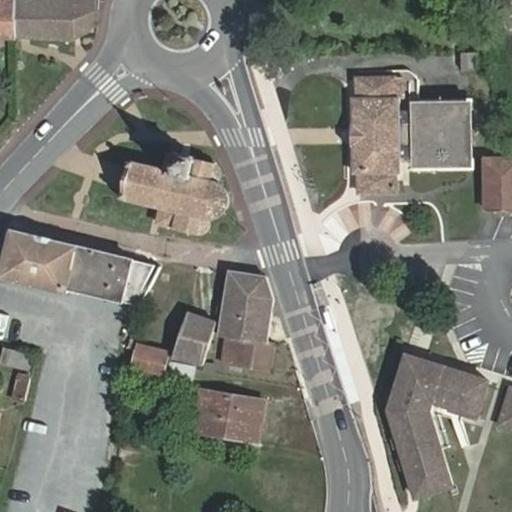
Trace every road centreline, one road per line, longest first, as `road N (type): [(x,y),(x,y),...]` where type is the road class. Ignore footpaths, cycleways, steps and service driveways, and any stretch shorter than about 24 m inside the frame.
road 1 (secondary): [(247,138),(328,380),(347,468),(346,511)]
road 2 (secondary): [(0,194),(106,83)]
